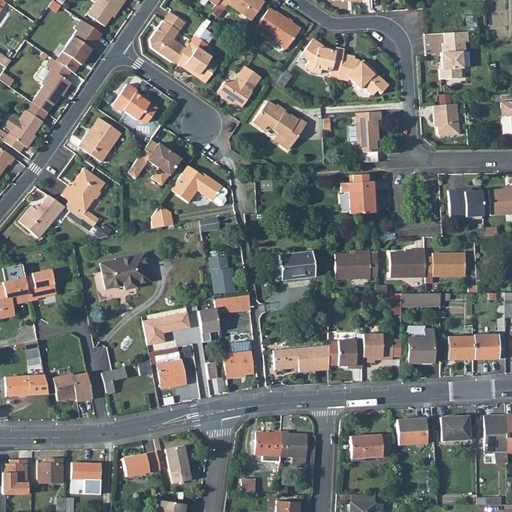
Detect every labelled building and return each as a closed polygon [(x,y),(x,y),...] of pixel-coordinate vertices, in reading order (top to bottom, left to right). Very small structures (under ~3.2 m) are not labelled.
[(95,0),(86,14),(104,26),(111,16),(113,12),(114,13),(115,13),(116,13),(117,12),(124,0),(95,0)] [(224,8),(226,4),(250,21),(263,2),(260,0),(219,0),(217,3),(224,8)] [(224,8),(217,3),(215,6),(210,14),(216,18),(224,8)] [(268,8),(255,28),(286,49),(300,29),(275,12),(275,13),(268,8)] [(162,21),(164,22),(170,13),(168,12),(162,21)] [(150,48),(174,64),(175,62),(182,52),(184,48),(172,40),(184,23),(170,13),(164,22),(162,21),(149,40),(150,48)] [(467,16),(467,32),(477,31),(476,16),(467,16)] [(70,71),(73,73),(79,64),(80,65),(96,42),(95,41),(100,33),(82,21),(55,61),(70,71)] [(207,24),(203,22),(199,27),(206,32),(210,27),(207,24)] [(199,27),(193,35),(205,43),(211,35),(206,32),(199,27)] [(441,33),(442,43),(464,42),(468,42),(467,32),(441,33)] [(184,48),(182,52),(189,57),(184,65),(197,75),(196,77),(205,83),(217,65),(209,59),(210,57),(201,51),(206,44),(205,43),(193,35),(188,43),(184,48)] [(317,48),(321,49),(322,46),(324,46),(311,38),(310,40),(317,45),(317,48)] [(338,73),(339,66),(343,49),(335,48),(335,49),(324,46),(322,46),(321,49),(317,48),(317,45),(310,40),(299,55),(307,61),(312,64),(311,67),(321,69),(338,73)] [(243,45),(251,51),(254,46),(246,41),(243,45)] [(464,42),(442,43),(443,53),(440,53),(441,63),(441,69),(439,69),(439,79),(461,78),(460,68),(462,68),(461,52),(465,52),(464,42)] [(465,52),(461,52),(462,68),(469,68),(468,51),(465,52)] [(175,62),(196,77),(197,75),(184,65),(189,57),(182,52),(175,62)] [(0,63),(5,67),(10,61),(0,53),(0,63)] [(48,56),(43,53),(40,57),(45,61),(48,56)] [(340,66),(351,68),(353,59),(354,56),(342,54),(340,66)] [(42,85),(31,102),(46,113),(51,105),(52,105),(60,94),(62,91),(64,92),(70,83),(65,79),(70,71),(55,61),(51,58),(45,66),(50,70),(40,84),(42,85)] [(360,62),(358,60),(353,59),(351,68),(340,66),(339,66),(338,73),(336,79),(347,81),(348,80),(359,89),(361,87),(369,95),(372,95),(376,91),(379,94),(388,85),(375,73),(373,74),(360,62)] [(360,62),(373,74),(375,73),(375,72),(362,60),(360,62)] [(311,73),(320,75),(321,69),(311,67),(312,64),(307,61),(303,67),(311,73)] [(226,83),(224,81),(216,93),(230,103),(231,101),(240,107),(251,92),(250,92),(260,77),(244,66),(233,81),(226,83)] [(275,80),(279,74),(278,73),(275,71),(271,77),(275,80)] [(13,80),(2,72),(0,74),(0,81),(8,87),(13,80)] [(126,85),(111,106),(121,113),(122,111),(141,124),(146,122),(156,108),(148,103),(142,98),(143,97),(135,91),(136,90),(128,84),(126,85)] [(278,133),(273,140),(287,150),(305,124),(298,119),(297,120),(290,115),(289,116),(283,112),(285,111),(276,104),(275,106),(267,101),(252,122),(264,130),(267,125),(278,133)] [(511,136),(511,135),(511,101),(500,102),(500,113),(510,112),(510,115),(511,136)] [(25,110),(40,120),(46,113),(31,102),(25,110)] [(459,135),(456,104),(432,106),(434,123),(436,122),(437,127),(437,134),(440,136),(459,135)] [(3,142),(18,152),(23,146),(25,148),(32,139),(30,138),(32,134),(41,121),(40,120),(25,110),(19,117),(14,114),(11,115),(3,126),(3,130),(8,133),(7,135),(3,142)] [(380,120),(380,112),(354,113),(356,153),(376,152),(376,141),(376,136),(378,136),(377,120),(380,120)] [(97,118),(78,147),(99,162),(119,134),(97,118)] [(145,162),(146,160),(157,168),(151,178),(161,185),(179,159),(157,144),(156,145),(150,140),(137,157),(145,162)] [(0,173),(7,164),(9,165),(14,158),(0,148),(0,173)] [(376,152),(356,153),(357,163),(377,162),(376,152)] [(221,187),(222,186),(206,176),(205,178),(200,174),(187,165),(170,190),(188,203),(196,191),(211,201),(212,200),(221,187)] [(82,168),(73,183),(75,184),(72,188),(70,187),(67,185),(60,195),(68,201),(64,207),(93,227),(98,219),(85,210),(93,199),(96,198),(99,193),(99,191),(104,183),(82,168)] [(347,192),(348,214),(377,213),(377,202),(375,202),(373,202),(372,189),(372,181),(369,181),(367,181),(366,174),(352,175),(352,182),(349,182),(339,183),(340,192),(347,192)] [(221,187),(212,200),(219,205),(221,205),(224,200),(224,198),(222,197),(226,192),(225,190),(221,187)] [(511,189),(504,190),(488,191),(490,215),(511,213),(511,189)] [(457,210),(457,218),(482,216),(480,191),(471,192),(463,192),(463,190),(455,190),(456,193),(447,193),(448,211),(457,210)] [(47,195),(35,210),(30,206),(17,221),(30,232),(36,225),(43,231),(64,207),(47,195)] [(170,213),(159,205),(151,217),(151,228),(172,225),(170,213)] [(449,218),(457,218),(457,210),(448,211),(449,218)] [(340,225),(339,215),(326,215),(327,225),(340,225)] [(216,217),(198,220),(200,231),(218,228),(216,217)] [(30,232),(37,238),(43,231),(36,225),(30,232)] [(496,228),(483,229),(483,237),(496,236),(496,228)] [(239,239),(231,241),(232,248),(240,247),(239,239)] [(389,253),(389,278),(424,277),(424,272),(424,257),(424,250),(416,250),(416,252),(404,252),(389,253)] [(361,251),(361,254),(349,254),(334,254),(334,279),(369,279),(369,277),(377,277),(377,252),(369,252),(369,251),(361,251)] [(300,275),(312,273),(310,252),(264,257),(266,277),(279,276),(279,281),(301,278),(300,275)] [(99,264),(104,289),(118,286),(117,284),(122,283),(123,285),(124,290),(135,287),(134,284),(149,281),(143,253),(114,259),(114,260),(99,264)] [(432,272),(432,277),(464,276),(464,256),(450,256),(450,253),(431,253),(431,257),(424,257),(424,272),(432,272)] [(209,261),(214,293),(233,291),(231,272),(227,272),(226,269),(225,256),(210,258),(210,261),(209,261)] [(0,310),(13,308),(12,305),(11,301),(19,300),(20,303),(29,301),(24,277),(21,264),(2,268),(4,282),(1,282),(2,285),(0,285),(0,310)] [(31,276),(24,277),(29,301),(37,299),(37,298),(36,295),(42,293),(43,297),(55,294),(50,270),(30,274),(31,276)] [(389,314),(400,314),(400,307),(400,293),(389,293),(389,314)] [(439,293),(425,293),(400,293),(400,307),(439,306),(439,300),(439,293)] [(238,296),(213,299),(214,309),(215,314),(240,311),(238,296)] [(0,310),(0,318),(14,315),(13,308),(0,310)] [(209,337),(208,332),(218,331),(215,314),(214,309),(197,311),(201,338),(209,337)] [(407,326),(407,338),(424,338),(424,329),(424,326),(407,326)] [(407,338),(407,363),(432,363),(432,329),(424,329),(424,338),(407,338)] [(362,334),(362,342),(361,362),(373,362),(373,360),(373,357),(380,357),(380,360),(391,360),(391,357),(391,340),(391,337),(381,337),(381,334),(362,334)] [(472,335),(472,336),(472,359),(497,359),(497,335),(472,335)] [(447,337),(447,359),(472,359),(472,336),(447,337)] [(41,363),(36,340),(23,343),(26,358),(28,366),(41,363)] [(391,357),(399,357),(399,340),(391,340),(391,357)] [(354,368),(361,368),(361,362),(362,342),(357,342),(337,341),(337,342),(327,342),(328,345),(328,365),(336,365),(336,366),(346,366),(354,366),(354,368)] [(15,345),(18,360),(26,358),(23,343),(15,345)] [(272,350),(274,370),(284,369),(283,366),(297,365),(298,368),(298,372),(315,371),(328,369),(328,365),(328,345),(313,347),(272,350)] [(250,350),(221,353),(225,379),(242,377),(242,375),(252,374),(250,350)] [(156,364),(160,388),(184,384),(178,352),(149,358),(149,360),(150,365),(156,364)] [(196,366),(205,365),(203,354),(194,355),(196,366)] [(152,373),(150,365),(149,360),(137,363),(139,376),(152,373)] [(216,361),(205,363),(208,380),(219,378),(216,361)] [(195,367),(197,381),(207,380),(207,379),(205,365),(196,366),(195,367)] [(124,370),(123,368),(100,373),(105,393),(114,391),(111,381),(126,377),(125,376),(129,375),(128,369),(124,370)] [(91,398),(86,373),(72,376),(71,374),(52,378),(56,401),(69,398),(69,397),(74,396),(75,399),(75,401),(91,398)] [(4,377),(5,396),(47,394),(43,374),(4,377)] [(493,463),(505,463),(505,452),(505,417),(490,418),(490,415),(482,415),(483,453),(493,453),(493,463)] [(453,416),(439,417),(440,441),(475,439),(475,426),(467,426),(467,418),(453,419),(453,416)] [(395,420),(397,445),(426,443),(424,418),(395,420)] [(255,433),(254,455),(261,455),(279,456),(280,432),(274,432),(273,433),(255,433)] [(280,432),(279,456),(292,456),(294,456),(294,464),(304,465),(305,435),(287,434),(287,432),(280,432)] [(348,436),(350,458),(381,457),(381,452),(390,451),(389,434),(348,436)] [(171,484),(190,480),(183,447),(182,446),(164,449),(164,451),(171,484)] [(159,469),(155,451),(121,458),(125,477),(159,469)] [(62,482),(61,459),(44,459),(44,463),(37,463),(37,483),(62,482)] [(4,494),(27,494),(26,460),(8,460),(9,464),(1,464),(2,494),(4,494)] [(100,480),(100,464),(71,463),(70,479),(100,480)] [(241,479),(240,492),(253,493),(254,479),(241,479)] [(350,494),(350,502),(374,503),(374,496),(350,494)] [(465,495),(465,505),(476,505),(476,499),(476,495),(465,495)] [(65,498),(56,498),(56,510),(64,510),(65,498)] [(182,511),(184,504),(159,500),(157,511),(182,511)] [(296,511),(297,503),(276,501),(274,511),(296,511)] [(350,502),(349,502),(348,511),(380,511),(381,504),(374,503),(350,502)]
